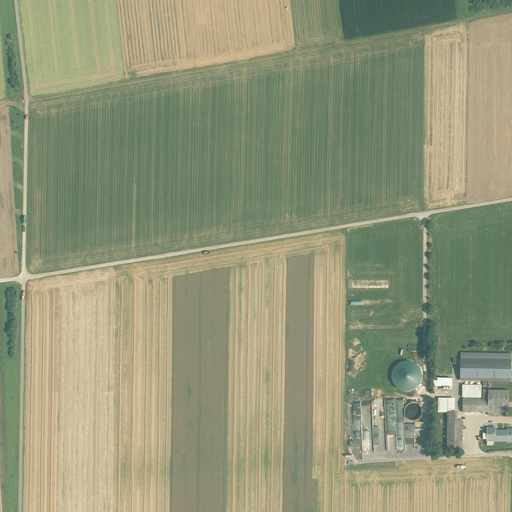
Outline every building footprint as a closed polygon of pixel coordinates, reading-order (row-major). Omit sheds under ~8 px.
[(510,361),(461,360),(461,380),(510,381),(510,361)] [(392,369),(392,371),(393,388),(406,390),(418,390),(421,374),(420,364),(419,371),(419,364),(406,362),(396,363),(395,369),(392,369)] [(508,391),(488,390),(488,393),(483,393),(483,400),(463,399),(462,412),(488,413),(508,414),(508,391)] [(373,438),(373,400),(361,400),(362,438),(373,438)] [(421,415),(422,412),(421,408),(419,405),(416,404),(413,403),(409,404),(406,406),(405,409),(404,412),(405,415),(407,418),(410,420),(413,421),(416,420),(419,418),(421,415)] [(453,412),(447,412),(447,421),(455,421),(455,412),(453,412)] [(455,421),(447,421),(447,451),(462,451),(462,421),(455,421)] [(495,428),(487,428),(487,441),(508,441),(508,431),(495,431),(495,428)]
